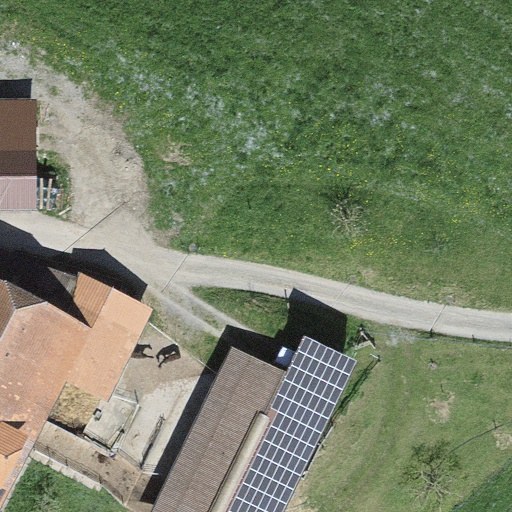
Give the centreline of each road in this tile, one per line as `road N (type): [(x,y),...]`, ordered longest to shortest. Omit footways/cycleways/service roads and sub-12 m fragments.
road 1 (unclassified): [(175,266),(511,326)]
road 2 (track): [(0,240),(175,266)]
